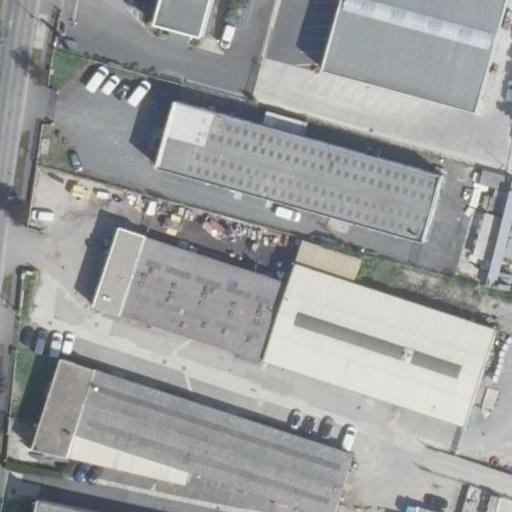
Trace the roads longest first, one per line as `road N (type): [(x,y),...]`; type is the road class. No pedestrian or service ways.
road 1 (unknown): [(0,242),(76,267),(81,314),(102,343),(402,439)]
road 2 (unknown): [(57,0),(149,49),(459,141)]
road 3 (tertiary): [(0,159),(22,0)]
